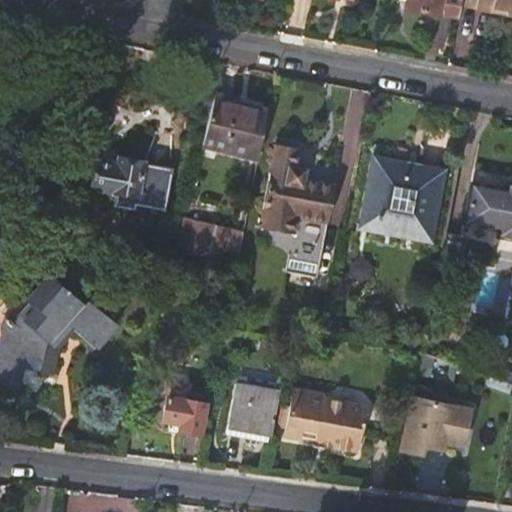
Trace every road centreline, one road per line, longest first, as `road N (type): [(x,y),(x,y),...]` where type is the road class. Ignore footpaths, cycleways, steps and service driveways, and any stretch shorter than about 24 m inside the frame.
road 1 (residential): [(0,460),(416,511)]
road 2 (residential): [(511,99),(154,31)]
road 3 (residential): [(154,31),(0,2)]
